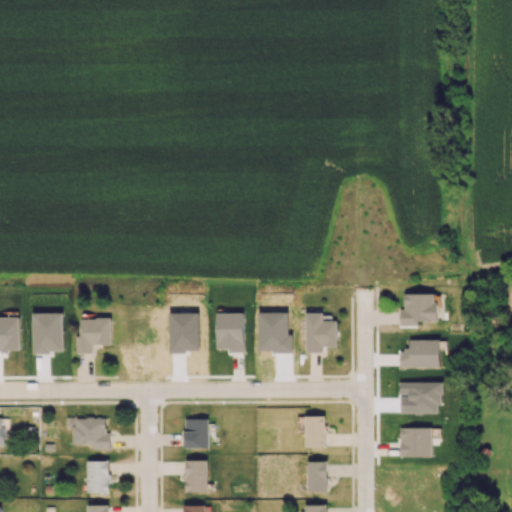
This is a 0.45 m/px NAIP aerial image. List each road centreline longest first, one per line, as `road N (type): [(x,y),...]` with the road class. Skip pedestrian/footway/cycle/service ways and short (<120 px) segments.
road 1 (residential): [(0,391),(369,391)]
road 2 (residential): [(370,272),(366,511)]
road 3 (residential): [(149,511),(151,391)]
